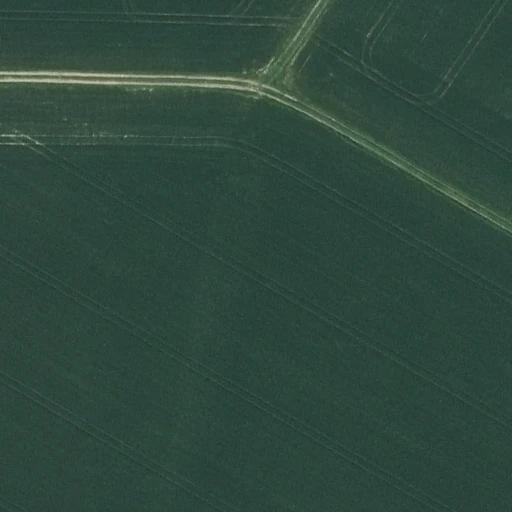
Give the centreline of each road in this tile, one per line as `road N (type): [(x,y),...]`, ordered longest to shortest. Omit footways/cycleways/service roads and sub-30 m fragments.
road 1 (track): [(0,77),(249,96),(270,81),(325,0)]
road 2 (track): [(270,81),(325,128),(511,237)]
